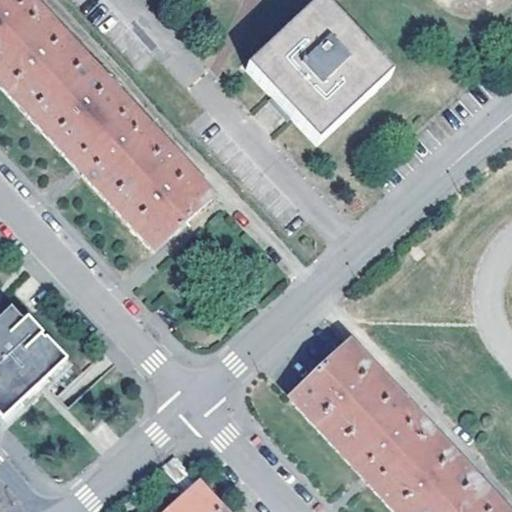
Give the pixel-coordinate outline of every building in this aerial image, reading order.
[(26,0),(0,0),(0,88),(46,139),(106,204),(152,254),(212,199),(26,0)] [(317,2),(244,70),(282,112),(313,146),(387,78),(317,2)] [(0,422),(2,424),(66,368),(26,322),(22,325),(9,311),(0,319),(0,422)] [(500,511),(348,347),(306,384),(302,388),(297,392),(287,400),(341,458),(390,511),(500,511)] [(220,511),(222,511),(197,484),(167,511),(220,511)]
